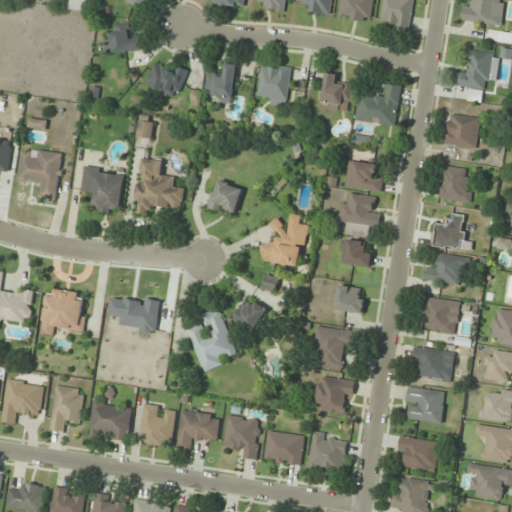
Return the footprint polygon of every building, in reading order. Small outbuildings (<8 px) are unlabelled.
[(90,1),(99,3),(99,0),(71,0),(69,8),(87,13),(90,1)] [(125,0),(143,12),(151,0),(125,0)] [(244,8),(245,0),(215,0),(215,4),(244,8)] [(265,0),(266,0),(264,9),(285,12),(286,0),(265,0)] [(333,0),(299,0),(299,1),(310,2),(309,13),(332,15),(333,0)] [(340,0),(339,18),(371,22),(373,0),(340,0)] [(411,29),(414,0),(384,0),(381,25),(411,29)] [(505,0),(474,0),(474,1),(465,0),(462,21),(503,26),(505,0)] [(142,38),(132,38),(132,25),(110,25),(110,51),(142,51),(142,38)] [(495,53),(470,50),(467,69),(457,68),(455,86),(490,91),(495,53)] [(233,103),(238,66),(227,64),(226,75),(209,73),(206,90),(215,91),(214,100),(233,103)] [(188,70),(176,66),(174,73),(153,65),(146,87),(178,99),(188,70)] [(259,93),(268,94),(267,104),(288,107),(292,69),(262,66),(259,93)] [(338,74),(326,73),(322,108),(340,110),(341,100),(350,102),(352,85),(337,83),(338,74)] [(397,126),(402,86),(384,84),(382,95),(371,94),(371,99),(359,98),(356,121),(397,126)] [(476,149),(481,119),(450,114),(445,143),(476,149)] [(153,139),(155,117),(141,115),(138,137),(153,139)] [(0,172),(10,173),(13,140),(0,139),(0,172)] [(65,154),(23,148),(18,183),(39,185),(37,197),(58,200),(65,154)] [(164,160),(141,158),(136,213),(152,215),(153,206),(184,209),(186,189),(175,188),(176,176),(163,175),(164,160)] [(384,176),(375,175),(377,164),(351,160),(347,188),(381,193),(384,176)] [(438,199),(472,204),(473,191),(466,190),(469,169),(443,165),(438,199)] [(127,172),(85,167),(82,190),(94,192),(91,210),(122,214),(127,172)] [(244,188),(219,180),(211,207),(236,215),(244,188)] [(351,204),(342,202),(340,221),(380,227),(382,211),(373,210),(375,197),(352,194),(351,204)] [(261,260),(299,267),(302,246),(307,247),(310,226),(301,225),(302,216),(292,214),(291,223),(276,221),(272,245),(263,243),(261,260)] [(437,223),(434,245),(464,249),(468,216),(448,214),(447,225),(437,223)] [(345,264),(371,266),(372,252),(365,252),(365,242),(347,240),(345,264)] [(429,264),(427,280),(459,284),(460,275),(467,276),(469,258),(439,254),(438,265),(429,264)] [(0,328),(1,321),(31,324),(34,294),(4,291),(6,272),(0,271),(0,328)] [(263,289),(276,293),(280,279),(267,274),(263,289)] [(336,309),(363,313),(367,290),(340,285),(336,309)] [(83,331),(87,294),(47,289),(42,334),(59,336),(60,329),(83,331)] [(426,321),(424,330),(456,335),(462,302),(423,296),(419,320),(426,321)] [(234,320),(257,336),(273,313),(250,297),(234,320)] [(204,373),(225,365),(223,359),(238,354),(221,309),(201,317),(203,323),(188,329),(204,373)] [(359,350),(360,332),(319,327),(315,367),(344,370),(346,349),(359,350)] [(452,382),(456,353),(415,346),(413,362),(422,363),(420,377),(452,382)] [(511,352),(488,349),(484,380),(511,384),(511,374),(511,373),(511,352)] [(344,413),(346,403),(353,404),(356,381),(319,376),(314,409),(344,413)] [(19,424),(20,415),(42,417),(45,383),(7,380),(2,423),(19,424)] [(56,386),(51,430),(69,432),(70,423),(82,425),(85,389),(56,386)] [(443,424),(447,392),(409,386),(406,406),(411,407),(409,419),(443,424)] [(511,390),(494,389),(493,397),(483,396),(480,419),(511,422),(511,390)] [(133,406),(94,400),(89,436),(128,441),(133,406)] [(172,448),(178,409),(165,407),(144,404),(139,443),(172,448)] [(177,449),(190,451),(192,442),(217,445),(221,415),(183,409),(177,449)] [(225,446),(244,448),(243,459),(259,461),(263,419),(228,415),(225,446)] [(486,436),(483,460),(509,464),(511,454),(511,429),(478,424),(477,435),(486,436)] [(302,466),(306,435),(269,431),(265,462),(302,466)] [(309,467),(344,472),(349,436),(314,431),(309,467)] [(407,455),(405,467),(436,473),(441,443),(402,436),(399,453),(407,455)] [(473,497),(504,502),(507,485),(511,485),(511,469),(469,463),(468,473),(477,475),(473,497)] [(431,511),(435,481),(404,477),(402,494),(393,493),(390,511),(431,511)] [(43,511),(47,486),(21,482),(19,491),(10,489),(7,507),(33,511),(32,511),(43,511)] [(51,511),(83,511),(86,493),(55,488),(51,511)] [(125,511),(127,498),(95,495),(93,511),(125,511)] [(170,511),(172,503),(135,499),(133,511),(170,511)]
